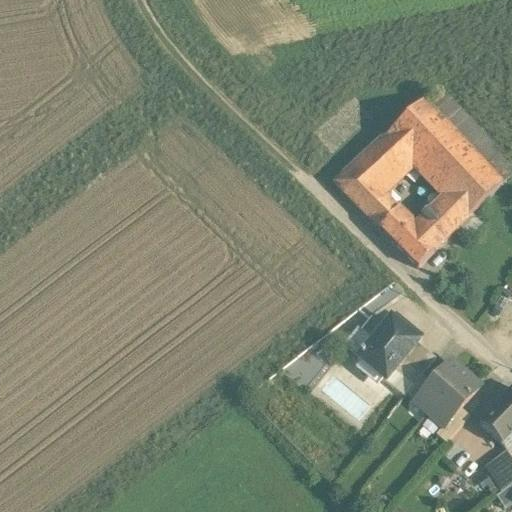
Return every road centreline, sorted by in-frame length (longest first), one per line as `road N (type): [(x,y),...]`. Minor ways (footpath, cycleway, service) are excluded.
road 1 (residential): [(511,374),(313,192)]
road 2 (track): [(313,192),(163,45),(137,0)]
